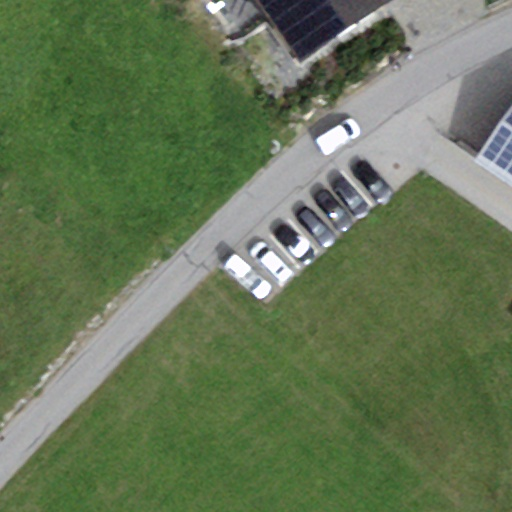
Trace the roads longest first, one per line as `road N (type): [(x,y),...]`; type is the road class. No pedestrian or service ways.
road 1 (unclassified): [(0,462),(268,186),(364,111),(511,32)]
road 2 (track): [(364,111),(511,237)]
